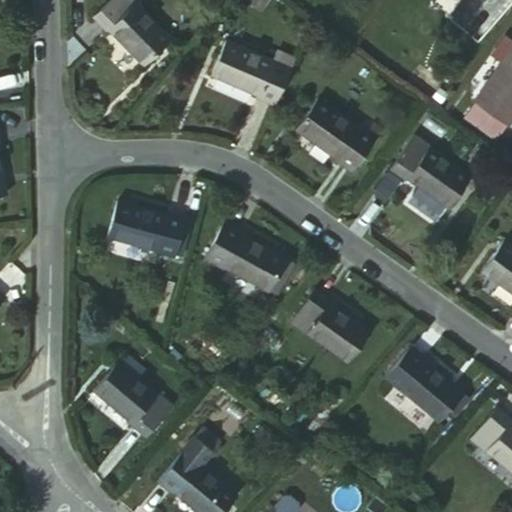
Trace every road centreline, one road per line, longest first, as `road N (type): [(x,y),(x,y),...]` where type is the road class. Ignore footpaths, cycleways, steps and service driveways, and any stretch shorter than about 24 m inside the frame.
road 1 (residential): [(511,363),(249,175),(178,153),(52,155)]
road 2 (residential): [(42,438),(52,155)]
road 3 (residential): [(52,155),(47,0)]
